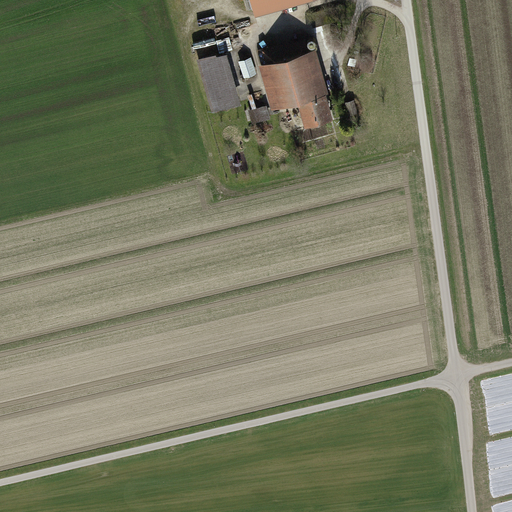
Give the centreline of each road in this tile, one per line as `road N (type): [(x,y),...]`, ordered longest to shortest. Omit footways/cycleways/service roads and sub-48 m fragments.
road 1 (unclassified): [(0,482),(458,375)]
road 2 (unclassified): [(458,375),(406,0)]
road 3 (unclassified): [(473,511),(458,375)]
